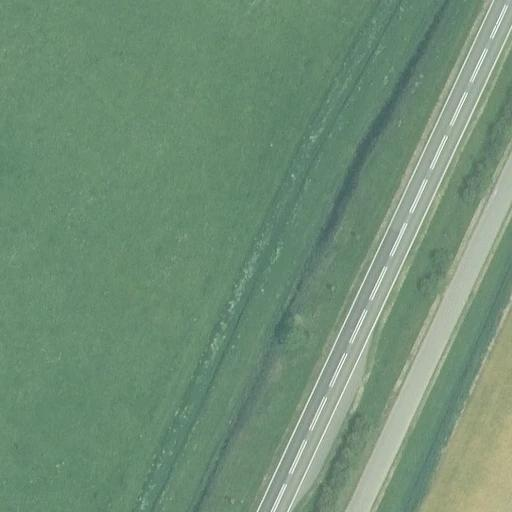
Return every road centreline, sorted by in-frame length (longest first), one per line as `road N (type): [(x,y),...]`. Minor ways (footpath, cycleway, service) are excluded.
road 1 (trunk): [(272,511),(508,0)]
road 2 (unclassified): [(349,511),(511,165)]
